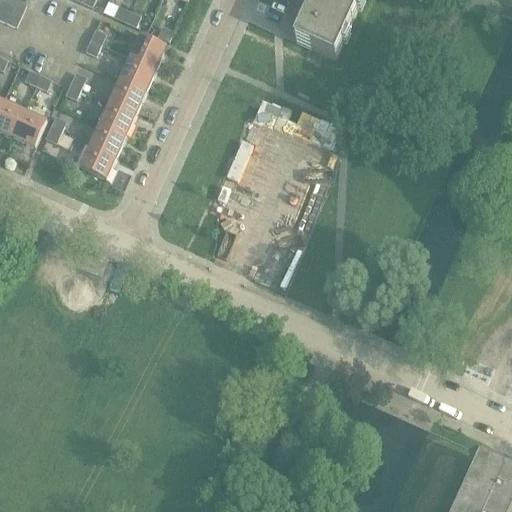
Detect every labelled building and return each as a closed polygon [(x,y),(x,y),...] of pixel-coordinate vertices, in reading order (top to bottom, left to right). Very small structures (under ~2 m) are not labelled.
[(92,11),(97,0),(96,0),(83,0),(81,6),(92,11)] [(315,0),(295,45),(336,63),(364,0),(315,0)] [(0,24),(6,28),(16,6),(5,1),(0,12),(0,24)] [(17,32),(26,11),(16,6),(6,28),(17,32)] [(126,26),(130,15),(119,10),(114,20),(126,26)] [(141,20),(130,15),(126,26),(136,31),(141,20)] [(169,47),(174,36),(163,30),(158,41),(169,47)] [(102,49),(106,39),(95,34),(91,44),(102,49)] [(156,75),(166,52),(140,41),(130,63),(156,75)] [(122,59),(102,49),(91,44),(85,55),(96,61),(98,56),(119,65),(120,62),(122,59)] [(0,73),(4,75),(8,64),(0,60),(0,73)] [(146,97),(155,77),(156,75),(130,63),(120,85),(146,97)] [(25,84),(36,89),(41,79),(30,74),(25,84)] [(81,94),(87,81),(76,76),(70,89),(81,94)] [(47,94),(52,84),(41,79),(36,89),(47,94)] [(136,119),(145,98),(146,97),(120,85),(110,107),(136,119)] [(77,104),(81,94),(70,89),(66,99),(77,104)] [(0,135),(11,141),(23,115),(3,106),(0,112),(0,135)] [(126,141),(136,119),(110,107),(100,129),(126,141)] [(35,152),(47,126),(23,115),(11,141),(35,152)] [(61,138),(67,125),(56,120),(50,133),(61,138)] [(116,163),(126,141),(100,129),(90,151),(116,163)] [(57,147),(61,138),(50,133),(46,142),(57,147)] [(106,185),(116,163),(90,151),(80,173),(106,185)] [(2,264),(0,267),(0,309),(3,311),(4,311),(20,275),(21,275),(22,273),(21,273),(2,264)] [(3,311),(0,316),(1,317),(19,326),(20,326),(22,322),(21,321),(39,283),(21,275),(20,275),(4,311),(3,311)] [(39,283),(21,321),(22,322),(39,329),(40,330),(57,292),(39,283)] [(39,329),(37,334),(38,334),(58,343),(77,301),(57,292),(40,330),(39,329)] [(115,316),(94,363),(115,373),(116,373),(120,364),(119,364),(137,326),(115,316)] [(137,326),(119,364),(120,364),(139,373),(140,374),(158,335),(137,326)] [(139,373),(137,377),(138,378),(158,387),(159,387),(178,345),(158,335),(140,374),(139,373)] [(158,387),(156,391),(157,392),(177,401),(179,402),(183,393),(181,392),(199,354),(178,345),(159,387),(158,387)] [(15,349),(11,358),(24,364),(29,355),(15,349)] [(199,354),(181,392),(183,393),(203,402),(221,364),(199,354)] [(29,355),(24,364),(38,370),(42,361),(29,355)] [(93,385),(89,394),(103,400),(107,391),(93,385)] [(107,391),(103,400),(117,406),(121,397),(107,391)] [(135,403),(131,413),(144,419),(149,410),(135,403)] [(149,410),(144,419),(158,425),(162,416),(149,410)] [(169,419),(165,428),(179,435),(183,426),(169,419)] [(117,422),(110,436),(119,440),(126,426),(117,422)] [(143,449),(142,450),(180,468),(189,448),(151,431),(143,449)] [(110,436),(104,450),(113,454),(119,440),(110,436)] [(125,465),(125,466),(133,470),(134,469),(172,486),(180,468),(142,450),(143,449),(134,445),(134,446),(125,465)] [(511,511),(511,478),(492,469),(498,457),(486,451),(458,511),(511,511)] [(100,459),(93,473),(103,477),(109,463),(100,459)] [(133,470),(125,488),(164,505),(172,486),(134,469),(133,470)] [(93,473),(87,487),(96,491),(103,477),(93,473)] [(117,506),(117,507),(124,510),(124,509),(129,511),(160,511),(164,505),(125,488),(117,506)] [(85,491),(78,506),(88,510),(94,496),(85,491)]
